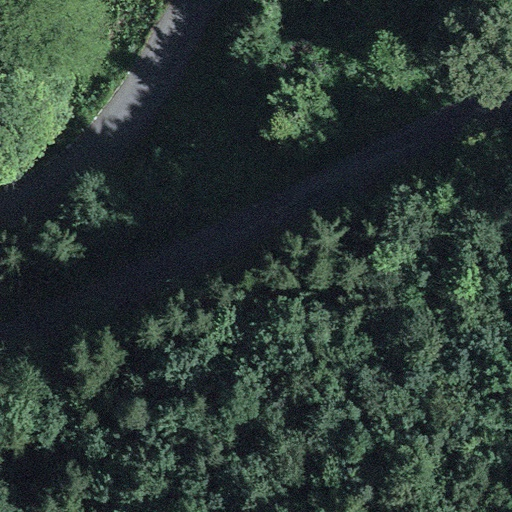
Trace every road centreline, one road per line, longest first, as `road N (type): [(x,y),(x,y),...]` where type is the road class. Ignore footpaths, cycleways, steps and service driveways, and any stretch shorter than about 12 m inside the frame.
road 1 (tertiary): [(0,342),(511,98)]
road 2 (tertiary): [(193,0),(133,110),(98,151),(0,212)]
